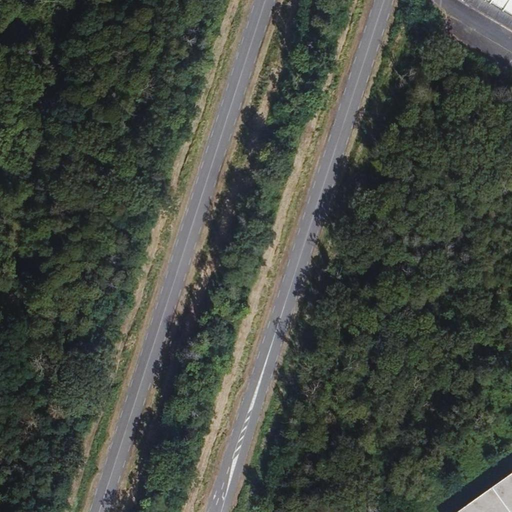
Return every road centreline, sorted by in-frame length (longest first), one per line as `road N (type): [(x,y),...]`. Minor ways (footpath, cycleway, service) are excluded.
road 1 (unclassified): [(217,511),(384,0)]
road 2 (unclassified): [(266,0),(100,511)]
